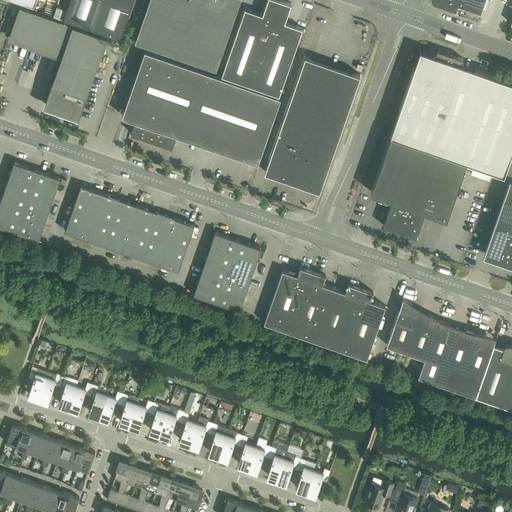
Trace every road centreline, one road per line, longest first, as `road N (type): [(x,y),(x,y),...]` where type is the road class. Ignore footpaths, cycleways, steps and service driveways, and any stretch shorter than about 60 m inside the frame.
road 1 (unclassified): [(323,237),(0,125)]
road 2 (unclassified): [(323,237),(404,14)]
road 3 (unclassified): [(511,303),(323,237)]
